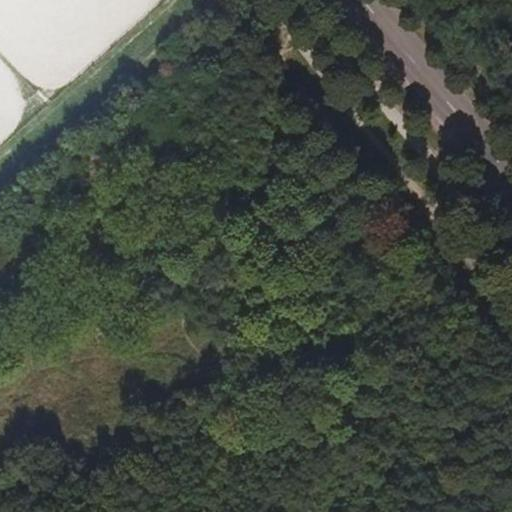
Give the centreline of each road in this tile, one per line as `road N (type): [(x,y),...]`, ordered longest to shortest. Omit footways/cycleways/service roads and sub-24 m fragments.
road 1 (unknown): [(511,303),(257,0)]
road 2 (tertiary): [(366,0),(511,173)]
